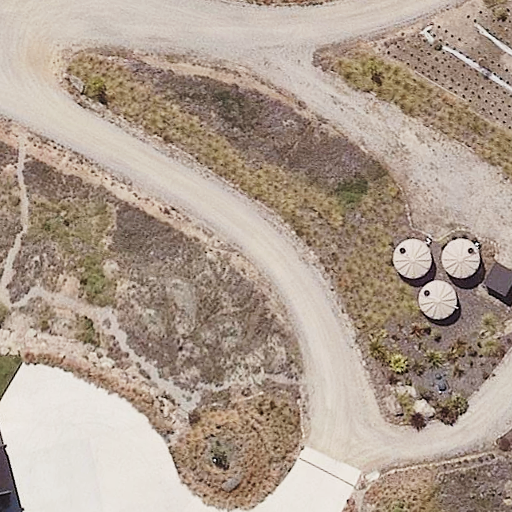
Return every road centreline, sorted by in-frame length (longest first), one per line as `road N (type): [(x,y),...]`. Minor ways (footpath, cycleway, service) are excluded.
road 1 (track): [(253,30),(475,183),(511,239)]
road 2 (track): [(511,379),(484,425),(317,450)]
